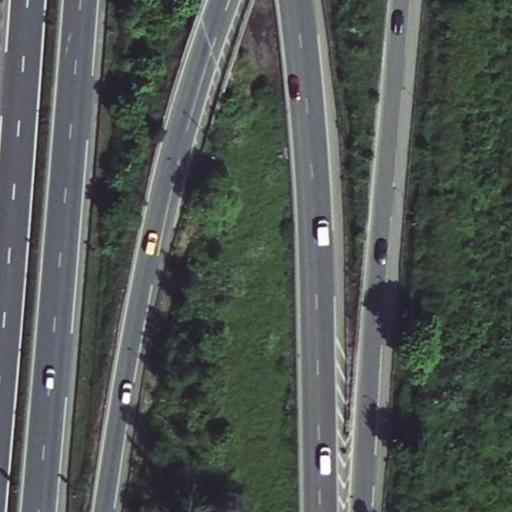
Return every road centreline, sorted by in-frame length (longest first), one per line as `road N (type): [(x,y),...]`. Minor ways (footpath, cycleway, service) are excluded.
road 1 (trunk): [(103,511),(165,170),(217,0)]
road 2 (trunk): [(37,511),(79,0)]
road 3 (trunk): [(359,511),(400,0)]
road 4 (motorway): [(318,511),(312,189),(293,0)]
road 5 (trunk): [(27,0),(0,360)]
